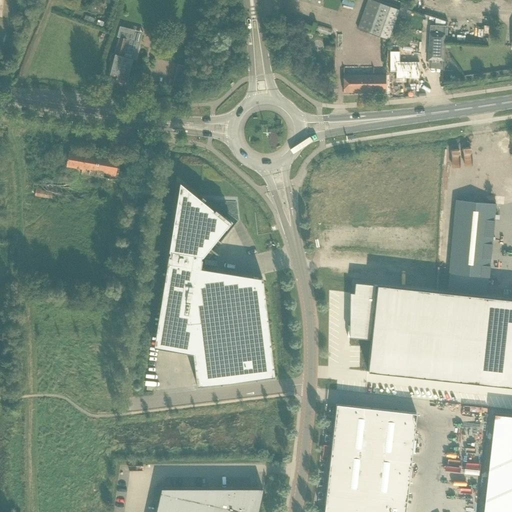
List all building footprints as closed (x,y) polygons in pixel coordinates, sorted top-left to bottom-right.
[(389,35),(398,10),(369,0),(367,0),(357,29),(388,41),(389,35)] [(429,33),(428,60),(443,61),(444,34),(444,26),(430,25),(429,33)] [(112,63),(108,78),(116,80),(118,82),(123,83),(125,82),(126,82),(129,72),(132,59),(135,60),(140,43),(119,37),(114,55),(113,55),(111,56),(110,60),(111,63),(112,63)] [(305,50),(305,58),(318,58),(318,66),(326,66),(326,50),(305,50)] [(399,58),(389,58),(389,78),(395,78),(395,85),(419,85),(419,68),(399,68),(399,58)] [(178,64),(176,71),(182,73),(184,66),(178,64)] [(385,92),(385,76),(343,75),(343,83),(343,93),(385,92)] [(174,78),(172,85),(178,87),(180,80),(174,78)] [(81,174),(116,180),(119,160),(68,152),(66,166),(82,169),(81,174)] [(166,264),(153,347),(171,350),(192,354),(196,386),(274,376),(262,278),(200,268),(200,265),(215,268),(217,256),(218,255),(209,248),(212,244),(213,245),(217,239),(216,239),(230,222),(217,211),(215,209),(214,210),(203,202),(205,200),(201,197),(199,199),(179,182),(166,264)] [(488,277),(495,204),(455,200),(448,273),(488,277)] [(351,292),(350,336),(372,338),(369,371),(511,386),(511,299),(356,282),(355,293),(351,292)] [(326,494),(324,506),(329,507),(328,511),(405,511),(407,498),(416,413),(336,404),(326,494)] [(511,511),(511,415),(493,414),(482,511),(511,511)] [(118,464),(114,495),(132,498),(136,467),(118,464)] [(161,488),(155,511),(257,511),(263,488),(161,488)]
